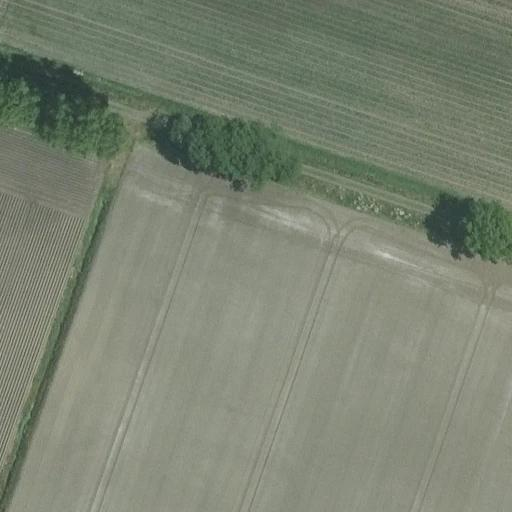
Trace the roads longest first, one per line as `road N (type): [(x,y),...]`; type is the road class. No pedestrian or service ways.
road 1 (track): [(0,70),(511,235)]
road 2 (track): [(0,116),(107,151),(137,115)]
